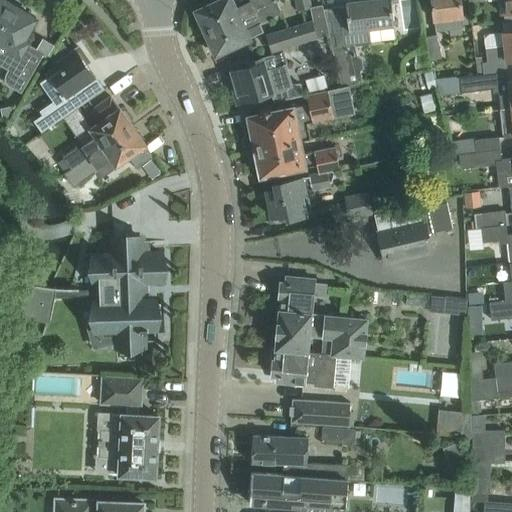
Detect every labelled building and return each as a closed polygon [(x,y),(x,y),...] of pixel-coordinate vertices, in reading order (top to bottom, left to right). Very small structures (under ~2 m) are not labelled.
[(0,0),(0,62),(11,69),(8,74),(7,77),(8,81),(10,84),(21,90),(32,71),(42,54),(27,45),(29,41),(25,39),(37,18),(14,5),(5,0),(0,0)] [(206,32),(276,0),(240,0),(234,3),(232,0),(217,0),(196,10),(206,32)] [(276,0),(206,32),(216,54),(234,45),(250,38),(264,31),(260,23),(282,13),(278,4),(276,0)] [(310,7),(311,7),(309,0),(296,0),(298,9),(302,8),(310,7)] [(394,25),(393,17),(391,0),(363,0),(346,2),(346,6),(328,8),(328,9),(324,9),(330,33),(333,48),(342,86),(362,82),(360,71),(364,67),(362,58),(358,56),(355,44),(370,43),(368,28),(394,25)] [(461,0),(431,0),(433,11),(434,19),(448,17),(449,29),(450,35),(462,34),(462,28),(464,27),(464,24),(469,23),(468,15),(463,16),(461,0)] [(499,0),(501,12),(509,11),(511,10),(511,0),(488,0),(489,0),(492,0),(499,0)] [(330,33),(324,9),(323,4),(311,7),(310,7),(312,19),(318,36),(330,33)] [(318,38),(318,36),(312,19),(266,34),(272,53),(318,38)] [(487,61),(483,62),(484,73),(508,70),(507,60),(511,59),(511,30),(511,31),(503,32),(489,33),(485,38),(485,48),(487,61)] [(437,34),(424,36),(427,51),(430,61),(442,58),(437,34)] [(68,50),(62,41),(54,53),(57,57),(68,50)] [(85,101),(89,99),(81,88),(96,77),(87,63),(90,61),(80,47),(61,60),(65,66),(52,75),(61,90),(52,96),(55,101),(42,110),(44,113),(34,120),(42,131),(85,101)] [(251,65),(233,70),(238,88),(234,89),(238,102),(272,93),(274,101),(294,97),(296,96),(304,95),(301,82),(292,83),(287,85),(281,66),(287,64),(283,51),(269,55),(250,61),(251,65)] [(415,53),(414,62),(416,70),(431,67),(430,61),(427,51),(415,53)] [(511,79),(509,80),(508,70),(484,73),(460,76),(462,91),(493,87),(494,92),(499,92),(501,109),(511,108),(511,79)] [(255,150),(301,141),(311,139),(307,122),(356,112),(350,86),(308,95),(309,103),(248,116),(255,150)] [(75,169),(134,128),(111,96),(110,95),(89,109),(99,123),(92,128),(97,135),(85,144),(83,142),(65,155),(75,169)] [(11,106),(1,108),(3,120),(13,117),(11,106)] [(511,108),(501,109),(505,137),(511,136),(511,108)] [(75,169),(67,175),(74,184),(82,179),(82,180),(100,167),(99,165),(112,156),(117,164),(146,144),(137,132),(134,128),(75,169)] [(447,133),(432,137),(435,148),(450,144),(447,133)] [(499,136),(475,139),(477,151),(500,148),(499,136)] [(340,169),(339,163),(336,147),(303,154),(301,141),(255,150),(260,176),(299,168),(301,177),(327,172),(340,169)] [(500,186),(510,185),(511,184),(511,156),(501,158),(500,148),(477,151),(459,153),(461,167),(498,163),(500,186)] [(152,159),(143,166),(152,178),(161,172),(152,159)] [(314,190),(329,187),(330,187),(327,172),(301,177),(274,182),(275,188),(268,190),(268,189),(267,189),(273,217),(274,217),(273,216),(287,213),(288,219),(305,216),(301,195),(315,193),(314,190)] [(345,202),(332,204),(335,220),(373,212),(369,197),(368,190),(344,195),(345,202)] [(421,203),(375,214),(385,261),(432,251),(428,233),(453,227),(447,202),(446,202),(422,207),(421,203)] [(476,228),(482,227),(507,224),(505,210),(482,212),(474,213),(476,228)] [(511,232),(508,233),(507,224),(482,227),(483,241),(501,239),(501,242),(507,241),(510,261),(511,261),(511,232)] [(144,287),(144,282),(162,281),(161,252),(93,254),(95,284),(102,283),(102,289),(83,289),(79,289),(79,288),(51,287),(45,286),(32,284),(18,280),(17,282),(30,285),(25,305),(2,301),(0,300),(0,307),(23,312),(23,313),(47,318),(52,296),(102,295),(102,300),(100,300),(100,309),(95,309),(95,327),(101,327),(101,333),(119,333),(119,345),(142,345),(142,342),(146,342),(146,340),(142,341),(142,331),(148,330),(148,328),(156,328),(156,322),(161,322),(160,304),(155,304),(155,298),(144,299),(144,288),(146,288),(146,286),(144,287)] [(490,303),(511,300),(511,261),(510,261),(511,280),(503,282),(505,300),(490,302),(490,303)] [(335,354),(363,357),(367,319),(315,314),(314,323),(310,322),(313,294),(325,295),(326,284),(314,283),(314,278),(287,276),(287,282),(281,281),(280,297),(281,297),(280,309),(276,348),(277,348),(308,351),(310,336),(323,337),(321,352),(335,354)] [(511,300),(490,303),(492,319),(511,316),(511,300)] [(482,306),(468,306),(469,315),(482,315),(482,306)] [(321,352),(308,351),(277,348),(276,359),(274,359),(272,375),(278,375),(277,381),(297,383),(304,384),(305,380),(315,381),(315,384),(332,386),(335,354),(321,352)] [(511,360),(494,363),(495,376),(511,375),(511,360)] [(108,458),(108,473),(156,476),(159,415),(138,414),(138,405),(141,405),(143,378),(141,378),(141,376),(101,374),(100,403),(121,404),(120,412),(110,412),(110,426),(98,426),(97,457),(108,458)] [(470,379),(471,400),(499,397),(498,391),(511,390),(511,375),(486,377),(483,377),(470,379)] [(293,398),(291,422),(311,423),(349,426),(349,425),(350,410),(351,402),(313,400),(293,398)] [(471,414),(479,414),(479,411),(481,411),(481,401),(478,401),(468,401),(468,411),(471,410),(471,414)] [(323,426),(322,442),(354,445),(355,445),(356,437),(356,430),(356,428),(323,426)] [(475,446),(505,446),(505,430),(475,430),(475,446)] [(307,437),(273,435),(253,435),(252,462),(284,463),(284,474),(347,479),(348,463),(306,462),(307,447),(307,437)] [(475,463),(505,462),(505,446),(475,446),(475,463)] [(284,474),(261,472),(252,471),(250,503),(301,506),(301,503),(310,503),(309,511),(338,511),(339,506),(345,506),(347,479),(284,474)] [(468,511),(471,489),(458,487),(454,511),(468,511)] [(54,496),(53,511),(143,511),(144,502),(124,501),(100,500),(100,498),(54,496)] [(511,511),(511,502),(485,500),(483,511),(511,511)]
